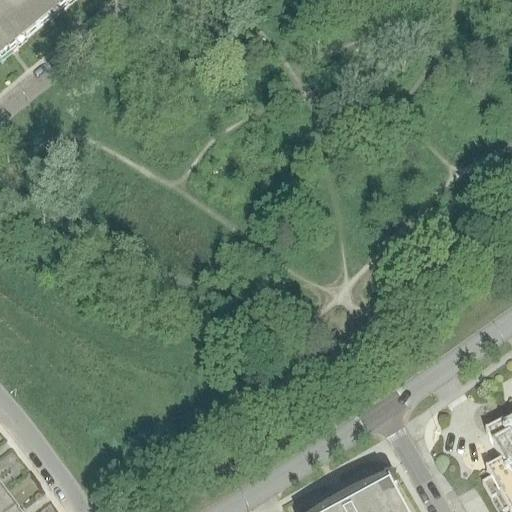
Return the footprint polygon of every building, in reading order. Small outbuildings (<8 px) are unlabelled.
[(0,0),(0,64),(39,33),(11,0),(0,0)] [(11,0),(39,33),(77,0),(11,0)] [(511,511),(511,415),(499,422),(502,426),(486,435),(502,465),(486,473),(491,482),(482,486),(496,511),(511,511)] [(406,511),(392,486),(344,511),(406,511)] [(12,511),(0,495),(0,511),(12,511)]
